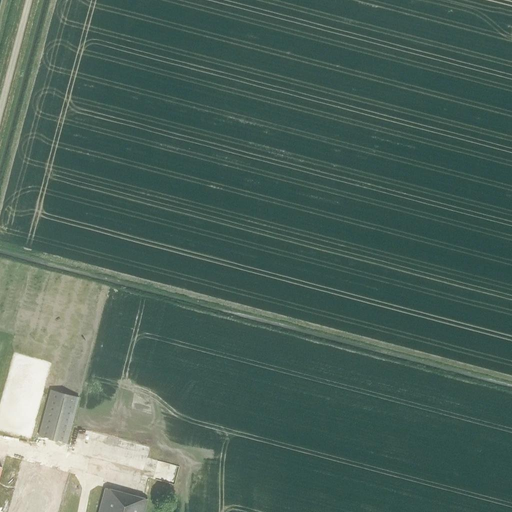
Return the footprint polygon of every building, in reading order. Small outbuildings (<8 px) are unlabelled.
[(43,416),(29,387),(14,394),(16,397),(9,400),(13,410),(5,414),(13,430),(43,416)] [(68,444),(79,399),(50,391),(39,437),(68,444)] [(20,461),(6,511),(60,511),(70,475),(20,461)] [(144,511),(147,499),(105,488),(98,511),(144,511)] [(157,491),(154,501),(165,504),(168,494),(157,491)]
